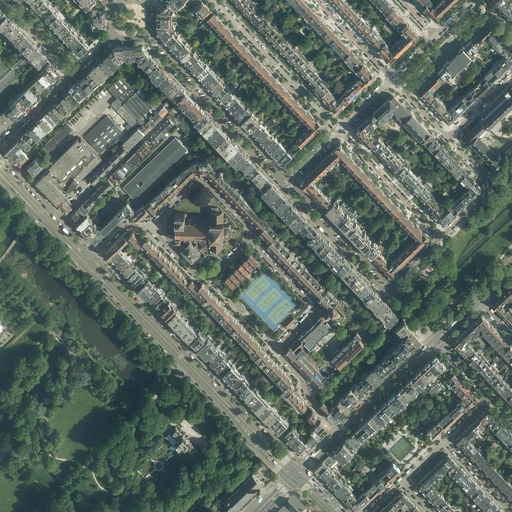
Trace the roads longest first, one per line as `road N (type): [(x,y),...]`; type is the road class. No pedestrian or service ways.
road 1 (secondary): [(297,467),(91,256)]
road 2 (secondary): [(82,265),(287,476)]
road 3 (residential): [(141,37),(279,182)]
road 4 (residential): [(285,176),(148,31)]
road 5 (residential): [(213,0),(337,129)]
road 6 (residential): [(58,222),(169,114)]
road 7 (residential): [(390,285),(285,176)]
road 8 (residential): [(279,182),(384,291)]
road 9 (residential): [(337,129),(439,238)]
road 10 (residential): [(276,346),(313,308),(248,239)]
road 11 (residential): [(248,239),(249,229),(204,183),(154,225)]
